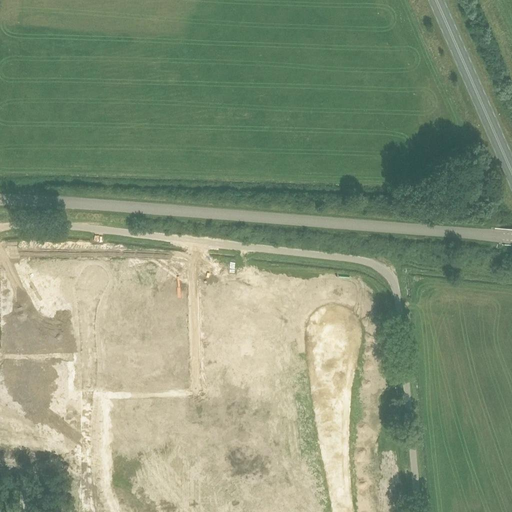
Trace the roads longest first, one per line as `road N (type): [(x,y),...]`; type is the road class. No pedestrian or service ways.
road 1 (unclassified): [(511,237),(0,200)]
road 2 (unclassified): [(419,511),(394,282),(366,261),(193,241)]
road 3 (unclassified): [(193,241),(52,225),(0,229)]
road 4 (primary): [(511,175),(435,0)]
road 5 (unclassified): [(193,241),(195,384)]
